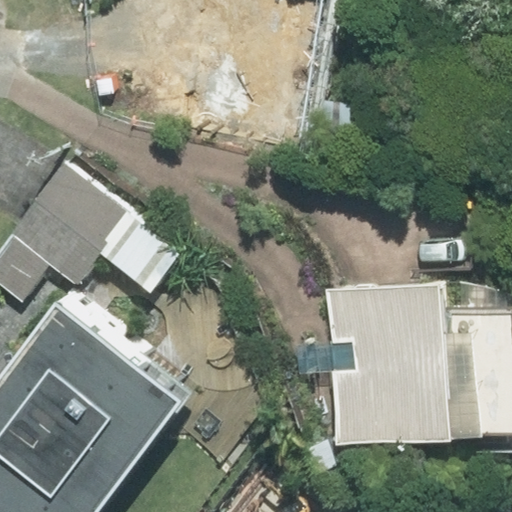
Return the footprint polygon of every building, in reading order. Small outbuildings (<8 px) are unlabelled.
[(296,0),(192,0),(177,109),(278,122),(296,0)] [(143,209),(77,159),(0,260),(0,274),(32,298),(61,259),(88,280),(143,209)] [(345,433),(511,418),(511,291),(461,296),(459,269),(337,279),(343,339),(337,339),(345,433)] [(101,511),(203,378),(76,283),(0,383),(0,511),(101,511)] [(338,428),(315,437),(326,460),(347,451),(338,428)] [(268,448),(221,511),(313,511),(329,491),(268,448)]
